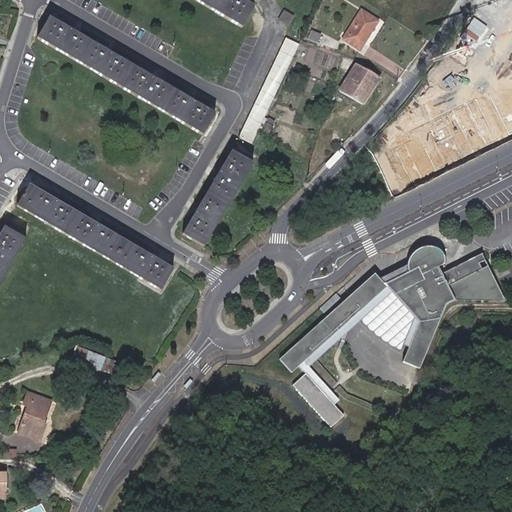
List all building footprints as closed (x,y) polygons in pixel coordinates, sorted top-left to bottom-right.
[(254,7),(242,0),(196,0),(242,27),(254,7)] [(360,51),(379,22),(361,11),(343,40),(360,51)] [(288,27),(294,17),(285,12),(279,21),(288,27)] [(215,115),(50,18),(38,39),(203,136),(215,115)] [(318,43),(321,36),(312,31),(308,39),(318,43)] [(300,45),(286,39),(239,138),(252,144),(260,130),(269,135),(276,121),(266,117),(300,45)] [(365,106),(368,101),(381,78),(357,63),(341,92),(365,106)] [(204,247),(253,164),(232,151),(183,234),(204,247)] [(174,270),(29,185),(16,206),(161,291),(174,270)] [(0,283),(26,239),(5,226),(0,234),(0,283)] [(422,259),(420,263),(420,266),(422,270),(398,281),(388,271),(289,361),(300,374),(313,362),(343,335),(347,340),(348,341),(352,343),(356,334),(351,328),(393,290),(409,308),(414,304),(422,314),(425,307),(429,309),(420,329),(423,331),(419,341),(415,340),(412,349),(406,361),(423,369),(450,304),(459,300),(467,296),(469,300),(478,296),(480,300),(489,296),(491,301),(500,297),(502,301),(511,297),(497,267),(480,274),(479,271),(484,269),(482,266),(494,261),(492,255),(443,277),(440,270),(448,266),(451,263),(451,260),(451,256),(450,254),(448,252),(446,250),(443,249),(436,249),(434,249),(429,251),(424,255),(422,259)] [(393,290),(351,328),(356,334),(371,320),(381,329),(393,338),(402,343),(412,349),(415,340),(419,341),(423,331),(420,329),(429,309),(425,307),(422,314),(414,304),(409,308),(393,290)] [(332,306),(337,312),(353,298),(348,292),(332,306)] [(317,366),(347,340),(343,335),(313,362),(317,366)] [(352,417),(314,375),(301,387),(339,429),(352,417)] [(43,424),(51,400),(27,391),(22,405),(27,406),(17,433),(39,441),(45,425),(43,424)]
